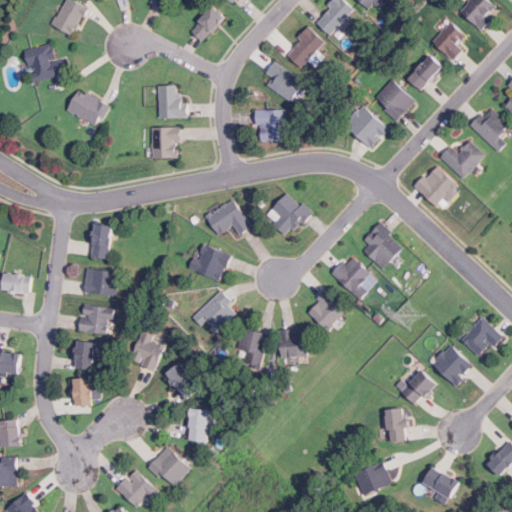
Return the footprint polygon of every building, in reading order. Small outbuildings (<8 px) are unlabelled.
[(90,6),(76,0),(65,0),(54,25),(77,36),(90,6)] [(167,9),(169,0),(153,0),(152,4),(167,9)] [(337,0),(317,20),(331,33),(355,9),(346,0),(337,0)] [(378,0),(361,0),(370,8),(378,0)] [(384,8),(392,0),(367,0),(372,5),(376,0),(384,8)] [(471,0),(462,9),(481,28),(501,9),(491,0),(471,0)] [(227,18),(215,7),(193,30),(205,41),(227,18)] [(467,35),(453,21),(434,40),(455,61),(465,50),(458,43),(467,35)] [(302,67),(310,59),(316,66),(325,57),(319,50),(327,42),(313,28),(287,53),(302,67)] [(35,81),(69,73),(65,59),(58,61),(53,43),(27,49),(35,81)] [(411,78),(424,91),(447,67),(433,54),(411,78)] [(306,81),(276,61),(268,74),(274,78),(269,85),(293,101),(306,81)] [(376,97),(399,120),(418,102),(395,79),(376,97)] [(162,118),(190,118),(190,103),(182,103),(182,85),(162,85),(162,118)] [(100,127),(112,106),(82,88),(69,109),(100,127)] [(392,130),(366,105),(348,123),(374,148),(392,130)] [(511,125),(492,106),(473,125),(501,151),(508,142),(502,136),(511,125)] [(259,140),(288,140),(288,110),(259,110),(259,140)] [(154,157),(181,157),(181,127),(154,127),(154,157)] [(488,155),(473,140),(460,153),(453,146),(443,156),(465,178),(488,155)] [(438,164),(418,185),(439,207),(447,199),(450,202),(462,189),(438,164)] [(269,214),(291,236),(314,213),(292,191),(269,214)] [(253,227),(237,198),(208,214),(219,234),(236,225),(241,234),(253,227)] [(366,239),(371,244),(366,248),(385,267),(407,245),(383,222),(366,239)] [(115,226),(97,224),(93,256),(110,258),(115,226)] [(193,268),(222,280),(233,255),(204,242),(193,268)] [(361,298),(369,290),(362,283),(372,272),(354,254),(336,273),(361,298)] [(118,296),(121,272),(89,268),(86,291),(118,296)] [(7,272),(4,289),(34,293),(36,277),(7,272)] [(350,307),(329,288),(309,310),(330,329),(350,307)] [(205,322),(209,318),(220,328),(240,308),(221,290),(197,315),(205,322)] [(115,318),(116,306),(84,305),(83,330),(110,332),(111,318),(115,318)] [(497,348),(508,338),(486,316),(464,338),(480,354),(491,343),(497,348)] [(241,362),(261,367),(270,333),(250,328),(241,362)] [(283,356),(309,356),(309,328),(283,328),(283,356)] [(132,359),(157,370),(169,343),(144,332),(132,359)] [(78,369),(96,369),(96,340),(78,340),(78,369)] [(435,362),(457,385),(476,367),(453,344),(435,362)] [(0,350),(0,371),(23,374),(25,353),(0,350)] [(202,389),(183,363),(169,373),(188,399),(202,389)] [(418,405),(439,384),(425,370),(404,392),(418,405)] [(75,406),(94,406),(94,379),(75,379),(75,406)] [(216,412),(193,408),(188,439),(211,443),(216,412)] [(392,442),(410,440),(406,408),(389,410),(392,442)] [(0,438),(1,447),(24,445),(22,419),(0,420),(0,438)] [(502,476),(511,466),(511,441),(490,463),(502,476)] [(152,465),(173,487),(192,468),(171,446),(152,465)] [(395,482),(385,461),(356,474),(366,496),(395,482)] [(0,486),(20,486),(20,463),(0,463),(0,486)] [(441,493),(438,498),(450,505),(462,482),(436,467),(426,484),(441,493)] [(158,489),(138,469),(119,487),(140,508),(158,489)] [(8,509),(10,511),(43,511),(27,492),(8,509)]
